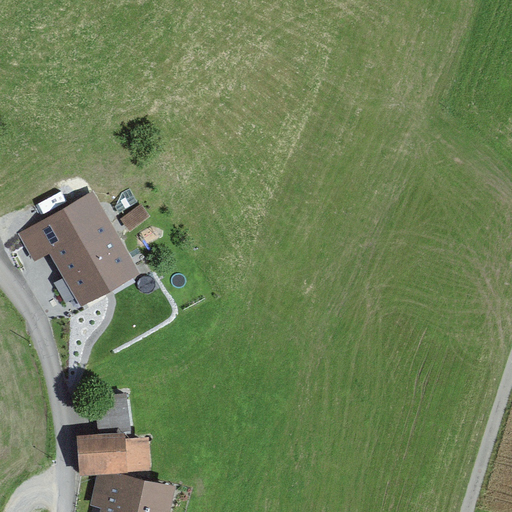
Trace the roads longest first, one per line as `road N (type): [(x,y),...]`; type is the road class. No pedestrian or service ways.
road 1 (residential): [(63,511),(53,372),(40,334),(0,272)]
road 2 (unclassified): [(467,511),(511,371)]
